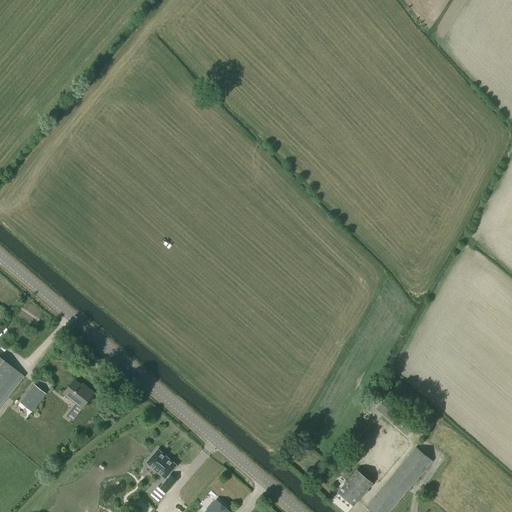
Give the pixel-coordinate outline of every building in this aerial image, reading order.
[(0,405),(23,377),(0,358),(0,405)] [(87,391),(75,381),(65,393),(83,408),(94,394),(88,389),(87,391)] [(32,412),(46,395),(35,386),(21,403),(32,412)] [(408,436),(417,424),(386,398),(376,411),(408,436)] [(405,493),(432,462),(416,448),(390,479),(405,493)] [(157,503),(176,481),(169,475),(176,466),(158,450),(147,463),(167,481),(159,489),(157,488),(150,497),(157,503)] [(354,506),(372,484),(356,471),(338,492),(354,506)] [(372,511),(389,511),(405,493),(390,479),(366,507),(372,511)] [(229,511),(215,500),(205,511),(229,511)]
